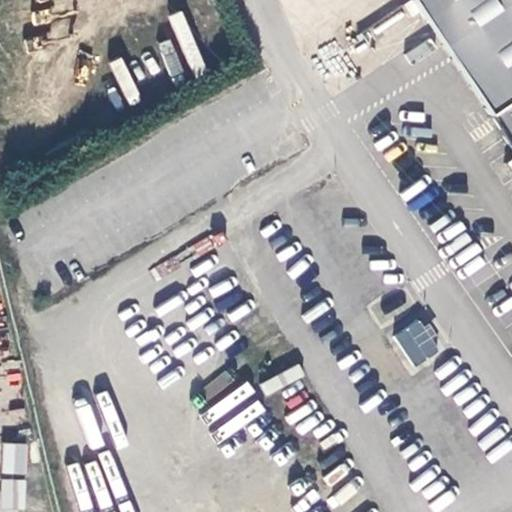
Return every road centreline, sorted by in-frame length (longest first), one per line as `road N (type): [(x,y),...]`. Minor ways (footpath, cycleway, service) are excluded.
road 1 (unknown): [(234,215),(146,288),(132,345),(149,443),(199,511)]
road 2 (unknown): [(359,421),(234,215)]
road 3 (unknown): [(342,153),(234,215)]
